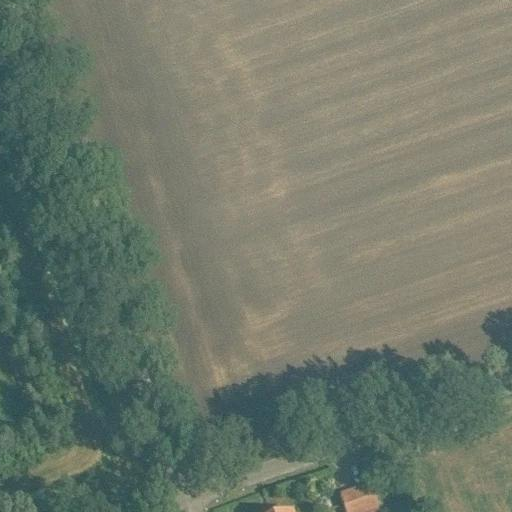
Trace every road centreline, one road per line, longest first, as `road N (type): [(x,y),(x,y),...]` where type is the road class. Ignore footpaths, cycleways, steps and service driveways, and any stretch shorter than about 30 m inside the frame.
road 1 (unclassified): [(178,500),(3,0)]
road 2 (unclassified): [(178,500),(511,387)]
